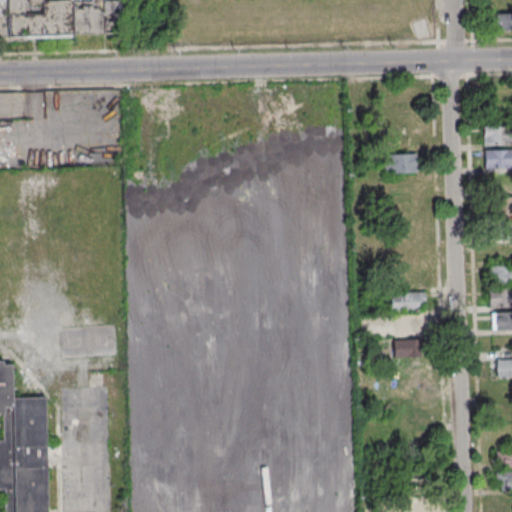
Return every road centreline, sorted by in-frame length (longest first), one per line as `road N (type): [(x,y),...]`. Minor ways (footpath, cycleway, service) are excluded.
road 1 (residential): [(464,511),(450,61),(455,0)]
road 2 (residential): [(511,59),(0,73)]
